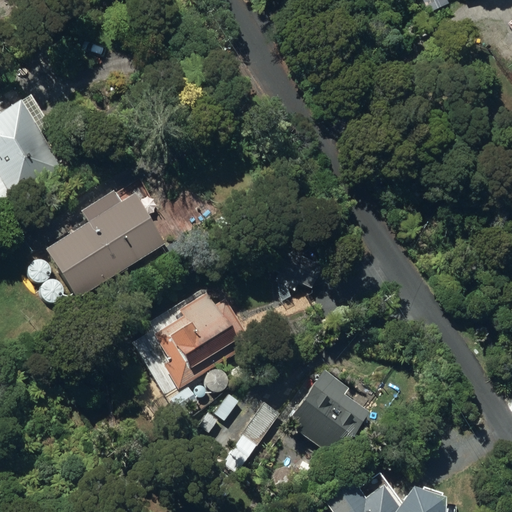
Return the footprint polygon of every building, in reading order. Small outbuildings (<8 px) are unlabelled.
[(0,203),(63,168),(15,86),(0,94),(0,203)] [(49,246),(80,296),(171,239),(139,189),(49,246)] [(269,265),(306,282),(316,260),(280,243),(269,265)] [(53,258),(40,266),(47,276),(59,268),(53,258)] [(173,357),(187,381),(254,342),(228,297),(215,304),(208,291),(182,306),(190,319),(171,331),(182,351),(173,357)] [(289,420),(339,456),(373,409),(323,374),(289,420)] [(284,412),(263,397),(237,434),(259,449),(284,412)] [(213,429),(223,437),(231,427),(221,419),(213,429)] [(419,483),(404,502),(390,482),(369,495),(356,476),(327,496),(338,511),(450,511),(451,494),(419,483)]
